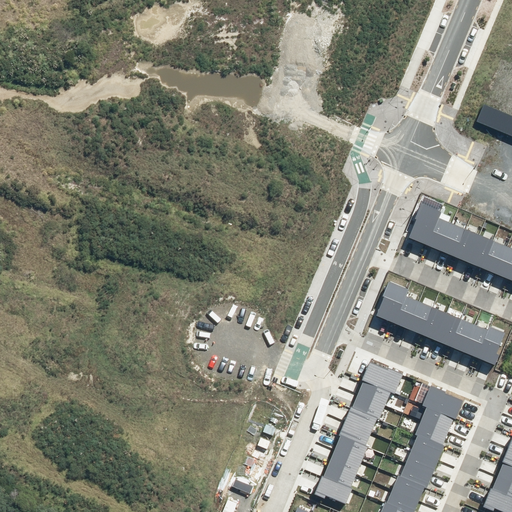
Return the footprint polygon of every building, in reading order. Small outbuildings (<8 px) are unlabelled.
[(511,240),(424,202),(410,235),(511,279),(511,240)] [(377,314),(495,364),(509,332),(390,281),(377,314)] [(314,492),(343,505),(399,374),(369,361),(314,492)] [(382,511),(417,511),(465,400),(436,387),(382,511)] [(511,511),(511,437),(485,502),(509,511),(511,511)]
